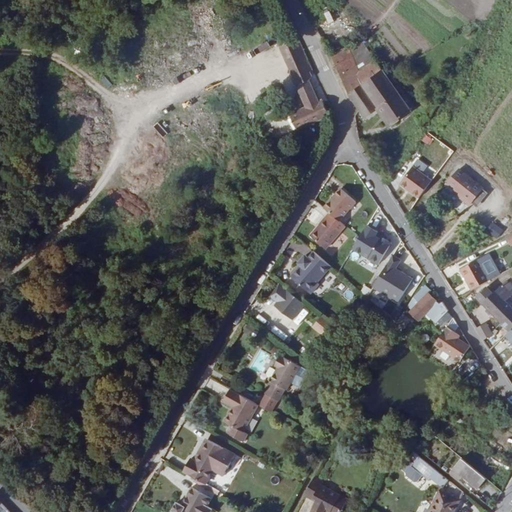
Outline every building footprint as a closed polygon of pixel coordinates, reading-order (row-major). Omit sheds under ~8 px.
[(329,9),(323,11),(326,22),(332,20),(329,9)] [(308,64),(292,36),(275,45),(307,105),(291,114),(291,115),(298,128),(322,117),(327,108),(321,98),(318,99),(307,79),(310,75),(305,66),(308,64)] [(355,74),(376,60),(360,39),(331,55),(348,93),(362,84),(355,74)] [(452,64),(457,57),(446,48),(440,55),(452,64)] [(412,110),(376,60),(355,74),(362,84),(348,93),(359,109),(365,118),(378,108),(391,125),(412,110)] [(104,76),(99,80),(106,88),(111,84),(104,76)] [(365,118),(359,109),(355,115),(357,122),(365,118)] [(273,142),(298,128),(291,115),(265,128),(273,142)] [(429,144),(432,138),(422,134),(420,141),(429,144)] [(432,179),(422,172),(427,165),(417,157),(397,183),(417,198),(432,179)] [(480,187),(456,168),(445,183),(453,189),(459,193),(457,195),(467,203),(469,201),(480,187)] [(340,187),(324,207),(339,220),(355,201),(340,187)] [(475,206),(486,191),(480,187),(469,201),(475,206)] [(128,194),(123,197),(129,207),(134,205),(128,194)] [(305,219),(317,222),(320,211),(309,207),(305,219)] [(325,217),(310,234),(325,247),(340,230),(325,217)] [(484,229),(495,238),(503,230),(492,220),(484,229)] [(377,264),(390,239),(363,225),(350,249),(377,264)] [(341,232),(325,247),(332,254),(347,239),(341,232)] [(330,265),(312,248),(308,254),(305,252),(299,260),(301,262),(291,274),(311,291),(319,282),(317,280),(330,265)] [(370,289),(398,301),(409,275),(395,269),(400,258),(386,252),(370,289)] [(459,269),(471,289),(490,279),(478,258),(459,269)] [(501,284),(481,303),(505,327),(499,332),(502,336),(511,326),(511,306),(511,307),(504,300),(511,293),(501,284)] [(294,318),(304,302),(276,286),(267,302),(294,318)] [(410,311),(419,321),(436,305),(427,296),(430,293),(424,287),(408,306),(412,309),(410,311)] [(401,312),(393,324),(403,331),(411,318),(401,312)] [(442,325),(452,318),(449,313),(438,319),(442,325)] [(336,329),(319,315),(312,324),(329,338),(336,329)] [(491,334),(484,322),(476,330),(483,341),(491,334)] [(444,326),(431,342),(458,357),(466,343),(454,336),(450,334),(452,331),(444,326)] [(302,334),(292,345),(299,352),(309,341),(302,334)] [(488,349),(493,357),(503,347),(497,340),(488,349)] [(272,355),(262,349),(250,368),(261,374),(262,373),(263,374),(267,368),(265,367),(272,355)] [(288,391),(302,367),(285,358),(284,359),(281,358),(276,366),(279,368),(272,381),(274,382),(267,395),(279,402),(286,390),(288,391)] [(245,431),(260,406),(232,390),(225,401),(235,407),(226,421),(233,425),(229,432),(245,441),(249,434),(245,431)] [(279,402),(267,395),(260,406),(273,413),(279,402)] [(210,438),(203,450),(207,453),(214,441),(210,438)] [(186,470),(207,482),(215,468),(225,474),(238,454),(214,440),(207,453),(203,450),(198,458),(194,456),(186,470)] [(441,442),(435,449),(445,458),(451,451),(441,442)] [(413,466),(423,475),(425,473),(431,466),(421,457),(413,466)] [(472,483),(479,489),(487,479),(465,460),(461,464),(466,468),(464,471),(474,480),(472,483)] [(431,466),(425,473),(444,488),(449,482),(431,466)] [(460,475),(452,468),(449,471),(458,478),(460,475)] [(449,471),(448,473),(456,480),(458,478),(449,471)] [(326,511),(341,511),(348,500),(321,484),(323,481),(315,476),(305,495),(312,499),(314,496),(317,498),(315,501),(310,511),(311,511),(318,511),(319,511),(320,508),(325,511),(326,511)] [(176,511),(210,511),(214,507),(209,504),(213,497),(194,485),(183,501),(180,499),(175,507),(178,509),(176,511)] [(430,511),(454,511),(460,502),(441,491),(430,511)] [(13,511),(3,502),(0,505),(0,511),(13,511)]
